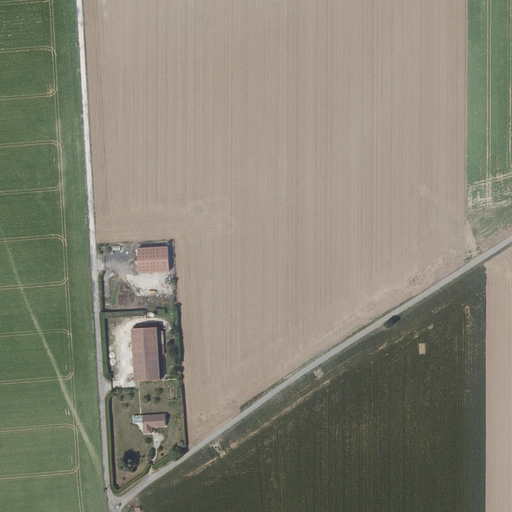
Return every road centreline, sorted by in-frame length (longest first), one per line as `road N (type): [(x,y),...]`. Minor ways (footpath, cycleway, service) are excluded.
road 1 (track): [(80,0),(112,508)]
road 2 (track): [(511,242),(112,508)]
